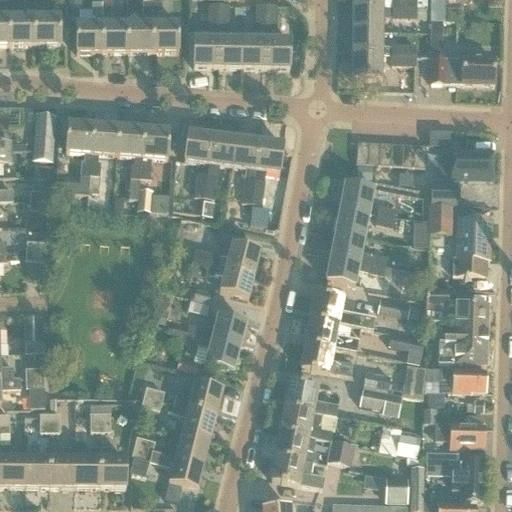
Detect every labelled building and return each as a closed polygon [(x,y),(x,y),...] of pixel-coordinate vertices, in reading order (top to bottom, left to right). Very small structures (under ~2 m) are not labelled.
[(9,49),(34,49),(33,0),(23,0),(24,12),(26,12),(26,19),(9,19),(9,49)] [(33,0),(34,49),(60,49),(60,18),(41,19),(41,12),(44,12),(43,0),(33,0)] [(101,5),(102,57),(127,57),(127,27),(109,27),(109,19),(112,19),(112,5),(111,0),(100,0),(101,5)] [(127,57),(152,56),(152,5),(152,0),(142,0),(142,5),(142,19),(145,19),(145,26),(127,27),(127,57)] [(352,0),(352,11),(416,12),(416,2),(382,2),(381,0),(352,0)] [(0,49),(9,49),(9,19),(8,19),(8,5),(0,4),(0,49)] [(76,57),(102,57),(101,5),(92,5),(92,19),(94,19),(94,27),(76,27),(76,57)] [(152,5),(152,56),(178,56),(178,26),(159,26),(159,18),(162,18),(162,5),(152,5)] [(217,72),(218,8),(209,8),(208,32),(209,32),(209,42),(193,42),(193,71),(217,72)] [(229,8),(218,8),(217,72),(241,72),(242,43),(228,42),(228,32),(229,32),(229,8)] [(266,43),(266,33),(265,33),(266,9),(256,9),(256,33),(255,43),(242,43),(241,72),(265,72),(265,43),(266,43)] [(265,33),(266,33),(276,33),(276,9),(266,9),(265,33)] [(416,22),(416,12),(352,11),(352,35),(381,35),(382,21),(416,22)] [(381,50),(381,35),(352,35),(351,58),(381,59),(392,59),(415,59),(415,50),(392,49),(392,50),(381,50)] [(265,43),(265,72),(289,73),(290,43),(266,43),(265,43)] [(381,83),(381,59),(351,58),(351,83),(381,83)] [(415,69),(415,59),(392,59),(392,69),(415,69)] [(494,89),(494,63),(462,63),(445,63),(445,62),(430,62),(430,88),(494,89)] [(33,154),(52,156),(55,119),(36,118),(33,154)] [(90,180),(93,128),(68,126),(65,157),(84,158),(83,165),(81,165),(80,179),(89,180),(90,180)] [(118,130),(93,128),(90,180),(98,180),(99,180),(100,166),(98,166),(98,159),(116,161),(118,130)] [(118,130),(116,161),(134,162),(133,169),(131,168),(130,183),(140,183),(143,132),(118,130)] [(143,132),(140,183),(149,184),(150,170),(148,170),(149,163),(166,164),(169,134),(143,132)] [(188,136),(184,166),(208,169),(212,139),(188,136)] [(207,179),(204,203),(213,204),(217,170),(232,172),(235,142),(212,139),(208,169),(207,179)] [(235,142),(232,172),(246,174),(242,208),(251,209),(259,144),(235,142)] [(0,155),(11,155),(10,144),(0,143),(0,155)] [(259,144),(251,209),(261,210),(265,176),(279,178),(283,147),(259,145),(259,144)] [(355,167),(367,168),(368,146),(357,145),(355,167)] [(367,168),(378,169),(380,147),(368,146),(367,168)] [(378,169),(390,169),(391,147),(380,147),(378,169)] [(390,169),(401,170),(403,148),(391,147),(390,169)] [(401,170),(413,171),(414,149),(403,148),(401,170)] [(413,171),(424,171),(426,149),(414,149),(413,171)] [(51,166),(52,156),(33,154),(32,164),(51,166)] [(491,184),(492,155),(467,155),(467,154),(450,154),(450,182),(467,182),(467,184),(491,184)] [(0,166),(11,166),(11,155),(0,155),(0,166)] [(369,170),(357,170),(356,180),(369,181),(369,170)] [(197,178),(194,202),(204,203),(207,179),(197,178)] [(89,180),(80,179),(79,185),(54,183),(53,194),(88,196),(90,180),(89,180)] [(98,180),(90,180),(89,188),(97,189),(98,180)] [(344,187),(340,212),(369,217),(371,205),(373,193),(344,187)] [(458,188),(430,188),(430,206),(458,206),(458,188)] [(0,206),(13,206),(12,194),(0,194),(0,206)] [(152,196),(138,194),(137,214),(150,216),(152,196)] [(30,204),(48,206),(49,197),(30,195),(30,204)] [(47,216),(48,206),(30,204),(29,214),(47,216)] [(216,207),(204,205),(201,220),(213,222),(216,207)] [(452,210),(428,209),(427,238),(451,239),(452,210)] [(249,229),(265,231),(268,212),(251,210),(249,229)] [(379,210),(377,219),(393,222),(395,213),(379,210)] [(340,212),(335,235),(364,241),(369,217),(340,212)] [(393,222),(377,219),(375,228),(391,232),(393,222)] [(489,264),(490,224),(458,223),(456,263),(452,263),(452,279),(484,280),(484,263),(489,264)] [(335,235),(330,259),(383,270),(385,261),(361,256),(364,241),(335,235)] [(26,255),(44,257),(45,247),(26,245),(26,255)] [(196,253),(193,263),(254,279),(260,255),(231,248),(227,262),(218,259),(196,253)] [(43,267),(44,257),(26,255),(25,265),(24,287),(41,288),(43,267)] [(383,270),(330,259),(326,284),(354,289),(357,274),(381,279),(383,270)] [(254,279),(193,263),(191,272),(213,278),(223,281),(219,295),(248,302),(254,279)] [(210,309),(213,298),(196,293),(193,304),(210,309)] [(425,326),(443,326),(487,327),(487,308),(454,308),(454,307),(447,307),(447,297),(426,296),(426,307),(425,326)] [(315,298),(310,323),(339,329),(372,335),(374,323),(353,319),(355,306),(315,298)] [(169,302),(161,300),(158,312),(156,311),(152,325),(164,328),(168,314),(166,314),(169,302)] [(410,310),(379,304),(377,317),(408,322),(410,310)] [(188,337),(240,351),(246,326),(217,319),(213,333),(205,331),(205,332),(190,328),(188,337)] [(41,320),(31,321),(23,321),(24,345),(41,345),(41,320)] [(310,323),(305,347),(334,353),(357,357),(359,345),(337,341),(339,329),(310,323)] [(443,347),(487,348),(487,327),(443,326),(443,346),(443,347)] [(442,328),(426,327),(426,338),(442,339),(442,328)] [(234,374),(240,351),(188,337),(173,334),(171,342),(200,349),(199,351),(208,354),(204,368),(234,374)] [(424,345),(391,339),(388,351),(408,354),(406,367),(419,370),(424,345)] [(486,369),(487,348),(443,347),(443,346),(439,346),(438,355),(438,368),(454,369),(454,368),(486,369)] [(43,347),(31,347),(24,347),(24,358),(43,357),(43,347)] [(334,353),(305,347),(300,372),(329,379),(329,377),(352,381),(354,369),(332,365),(334,353)] [(362,356),(359,366),(381,372),(384,362),(362,356)] [(196,378),(198,368),(179,363),(176,373),(196,378)] [(0,383),(13,383),(13,371),(0,371),(0,383)] [(145,371),(139,382),(153,389),(158,378),(145,371)] [(25,383),(44,382),(44,372),(25,373),(25,383)] [(485,396),(486,376),(452,375),(452,374),(425,374),(425,387),(440,387),(440,395),(452,395),(452,396),(471,397),(471,395),(485,396)] [(388,380),(365,376),(363,392),(385,396),(388,380)] [(400,380),(397,398),(412,401),(415,383),(400,380)] [(13,383),(0,383),(0,409),(1,409),(0,395),(20,394),(20,382),(13,383)] [(44,392),(44,382),(25,383),(25,392),(44,392)] [(289,386),(285,411),(314,417),(337,421),(339,409),(316,405),(319,392),(289,386)] [(223,395),(193,387),(189,401),(176,398),(173,409),(187,412),(216,420),(223,395)] [(164,396),(146,391),(143,401),(161,406),(164,396)] [(400,402),(362,394),(359,410),(381,415),(380,420),(396,423),(400,402)] [(445,398),(428,398),(427,411),(445,412),(445,398)] [(161,406),(143,401),(141,411),(159,415),(161,406)] [(331,446),(332,446),(334,437),(321,435),(322,431),(312,429),(314,417),(285,411),(280,436),(316,443),(331,446)] [(216,420),(187,412),(180,436),(210,444),(216,420)] [(415,415),(416,430),(429,429),(428,414),(415,415)] [(0,418),(0,437),(9,437),(9,419),(0,418)] [(49,437),(49,418),(39,418),(39,437),(49,437)] [(59,418),(49,418),(49,437),(59,437),(59,418)] [(90,436),(100,436),(100,418),(90,418),(90,436)] [(100,418),(100,436),(110,436),(110,418),(100,418)] [(464,419),(464,431),(463,431),(463,428),(435,428),(435,445),(450,445),(449,453),(463,453),(463,451),(483,451),(484,431),(484,420),(464,419)] [(174,461),(204,469),(210,444),(180,436),(177,451),(165,448),(162,458),(174,461)] [(280,436),(275,460),(313,467),(318,468),(320,458),(313,456),(316,443),(280,436)] [(421,442),(399,438),(395,457),(416,462),(421,442)] [(134,450),(152,455),(154,446),(136,441),(134,450)] [(375,457),(390,456),(390,443),(375,443),(375,457)] [(332,446),(331,446),(327,467),(351,471),(355,450),(332,446)] [(149,465),(152,455),(134,450),(131,460),(149,465)] [(49,451),(49,461),(49,462),(49,492),(74,492),(74,462),(60,462),(61,452),(49,451)] [(74,462),(74,492),(99,492),(100,452),(89,452),(89,462),(74,462)] [(111,452),(100,452),(99,492),(125,492),(125,462),(110,462),(111,452)] [(162,458),(152,455),(149,465),(149,466),(171,472),(168,486),(180,489),(197,494),(204,469),(174,461),(162,458)] [(482,504),(484,466),(462,465),(462,474),(461,474),(461,464),(458,464),(458,458),(426,457),(426,480),(452,480),(451,493),(461,493),(461,504),(482,504)] [(313,467),(275,460),(270,485),(300,490),(300,489),(323,494),(325,482),(310,479),(313,467)] [(0,491),(24,492),(24,461),(0,461),(0,491)] [(49,462),(49,461),(24,461),(24,492),(49,492),(49,462)] [(422,509),(422,484),(422,470),(410,470),(409,511),(475,511),(475,510),(437,510),(437,509),(422,509)] [(407,483),(385,483),(384,508),(406,508),(407,483)] [(180,489),(168,486),(164,499),(176,503),(180,489)]
